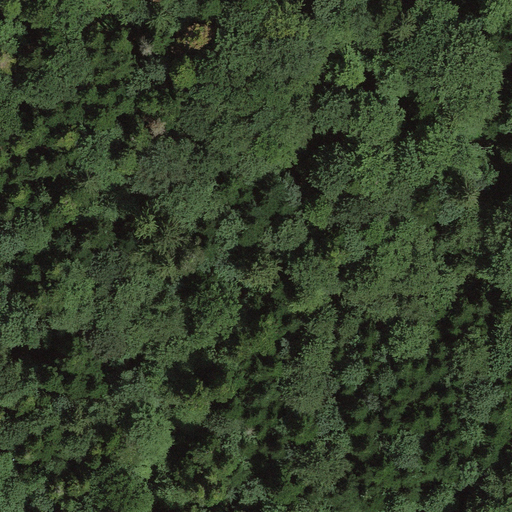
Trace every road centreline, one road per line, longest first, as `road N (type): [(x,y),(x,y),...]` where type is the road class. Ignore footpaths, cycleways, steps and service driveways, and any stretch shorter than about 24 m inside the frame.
road 1 (track): [(0,292),(62,330),(123,332),(277,258),(405,164),(488,141),(511,118)]
road 2 (track): [(264,511),(187,494),(111,489)]
